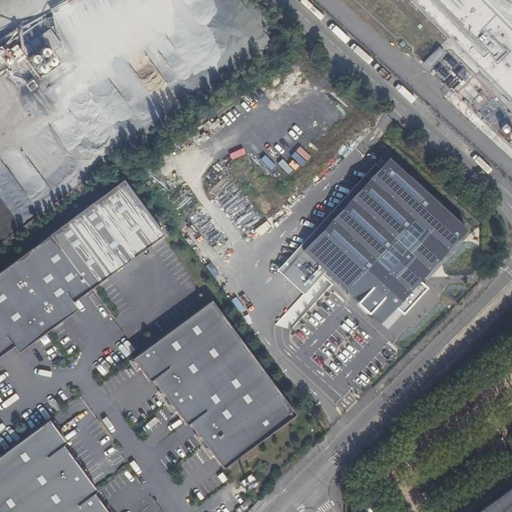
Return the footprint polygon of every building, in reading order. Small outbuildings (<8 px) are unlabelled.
[(511,0),(408,0),(511,102),(511,0)] [(429,40),(414,55),(428,69),(443,54),(429,40)] [(462,102),(481,86),(464,67),(446,83),(462,102)] [(122,182),(0,271),(0,353),(161,234),(122,182)] [(210,302),(133,358),(222,467),(294,416),(210,302)] [(104,511),(45,421),(0,456),(0,511),(104,511)] [(511,511),(511,488),(479,511),(511,511)]
